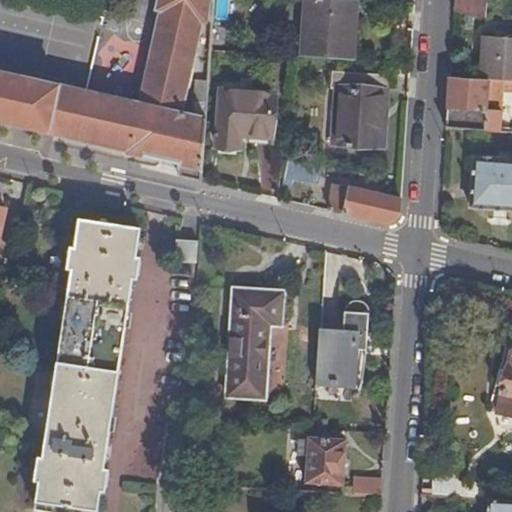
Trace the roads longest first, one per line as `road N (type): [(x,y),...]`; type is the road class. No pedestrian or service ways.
road 1 (residential): [(0,159),(417,252)]
road 2 (residential): [(397,511),(417,252)]
road 3 (residential): [(417,252),(436,0)]
